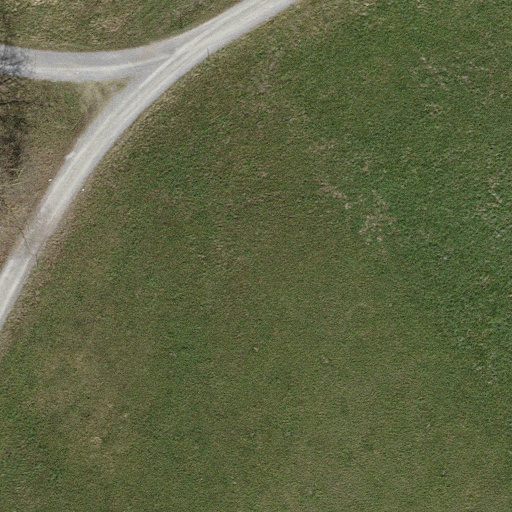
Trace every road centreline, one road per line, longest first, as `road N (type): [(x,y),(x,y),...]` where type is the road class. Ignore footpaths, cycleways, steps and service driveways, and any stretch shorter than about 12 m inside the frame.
road 1 (track): [(192,49),(90,150),(0,308)]
road 2 (track): [(0,59),(102,63),(192,49)]
